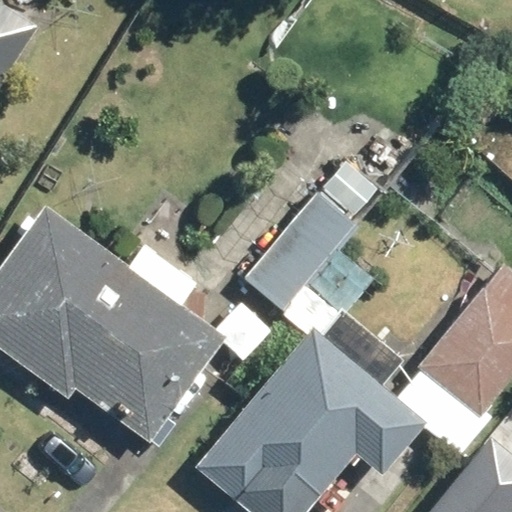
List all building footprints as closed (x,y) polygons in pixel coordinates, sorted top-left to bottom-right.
[(0,54),(16,28),(0,18),(0,54)] [(209,336),(30,205),(0,244),(0,364),(122,454),(209,336)] [(407,364),(466,413),(511,357),(511,279),(491,263),(407,364)] [(236,511),(289,511),(338,455),(369,476),(407,421),(382,403),(383,402),(295,328),(180,464),(236,511)] [(498,511),(511,495),(511,473),(473,441),(415,511),(498,511)]
